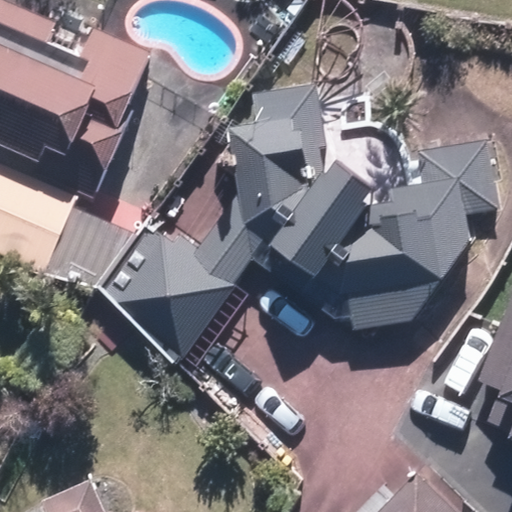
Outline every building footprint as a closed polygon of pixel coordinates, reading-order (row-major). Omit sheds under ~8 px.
[(73,17),(34,0),(0,0),(0,124),(53,148),(46,164),(105,190),(167,50),(107,23),(98,44),(67,31),(73,17)] [(341,165),(331,78),(269,85),(273,118),(241,132),(260,172),(205,246),(166,216),(112,288),(196,350),(287,229),(393,307),(402,295),(427,313),(488,231),(485,206),(508,204),(500,133),(420,142),(424,177),(404,179),(408,173),(361,138),(341,165)] [(91,189),(0,149),(0,246),(55,271),(91,189)] [(511,319),(481,398),(511,409),(511,319)] [(481,511),(433,463),(382,511),(481,511)] [(132,511),(120,486),(63,511),(132,511)]
